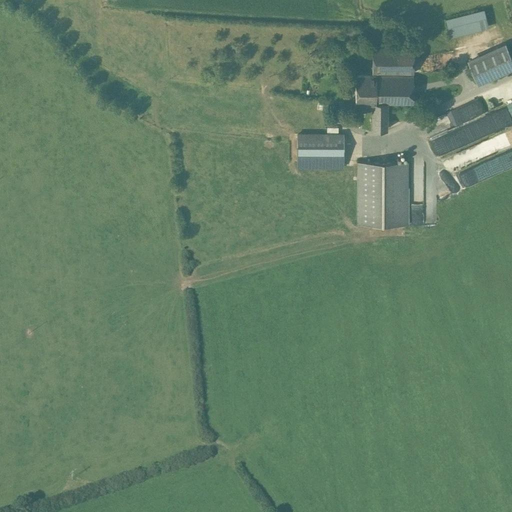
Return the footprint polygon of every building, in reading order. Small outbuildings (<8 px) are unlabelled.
[(485,9),(446,18),(450,34),(451,34),(488,25),(488,24),(489,24),(485,9)] [(511,55),(507,44),(470,61),(479,83),(511,67),(511,55)] [(413,45),(372,45),(372,70),(413,71),(413,45)] [(376,73),(356,73),(355,102),(372,102),(375,103),(375,101),(376,73)] [(413,73),(376,73),(375,101),(387,101),(413,101),(413,73)] [(511,82),(418,125),(423,140),(511,100),(511,82)] [(387,101),(375,101),(375,103),(372,102),(371,129),(387,129),(387,101)] [(511,103),(424,143),(435,158),(511,122),(511,103)] [(323,133),(297,133),(297,162),(297,165),(343,166),(343,133),(323,133)] [(505,133),(437,163),(443,176),(511,146),(505,133)] [(511,150),(444,180),(450,195),(511,167),(511,150)] [(408,161),(357,161),(357,166),(357,223),(372,223),(404,223),(408,223),(408,161)] [(424,161),(410,161),(410,223),(424,223),(424,161)]
